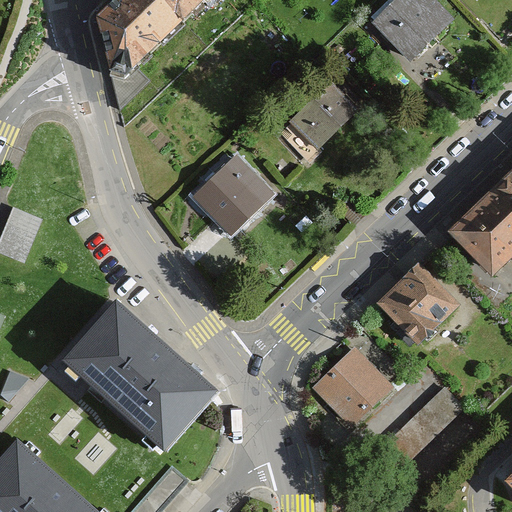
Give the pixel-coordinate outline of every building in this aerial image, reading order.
[(182,32),(151,0),(122,0),(96,25),(108,79),(131,80),(182,32)] [(151,0),(182,32),(216,0),(151,0)] [(454,25),(430,0),(400,0),(371,28),(410,68),(454,25)] [(282,115),(317,154),(357,117),(323,79),(282,115)] [(233,160),(192,201),(232,243),(274,202),(233,160)] [(511,267),(511,179),(449,239),(493,286),(511,267)] [(41,218),(13,207),(0,239),(0,251),(24,261),(41,218)] [(418,357),(462,314),(418,270),(374,313),(418,357)] [(0,291),(0,321),(10,296),(0,291)] [(109,308),(58,367),(161,458),(213,399),(109,308)] [(394,395),(354,353),(312,392),(353,435),(394,395)] [(449,381),(399,421),(414,445),(466,406),(449,381)] [(81,511),(9,449),(0,459),(0,511),(81,511)] [(189,479),(172,464),(129,511),(159,511),(177,492),(189,479)]
